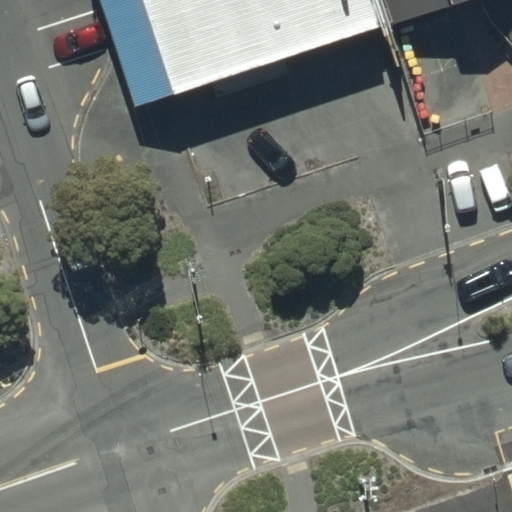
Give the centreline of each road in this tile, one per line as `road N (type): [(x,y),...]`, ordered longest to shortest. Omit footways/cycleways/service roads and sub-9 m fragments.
road 1 (residential): [(0,89),(119,448)]
road 2 (tertiary): [(327,381),(119,448)]
road 3 (tertiary): [(327,381),(485,282),(511,274)]
road 4 (tertiary): [(511,367),(327,381)]
road 5 (tertiary): [(119,448),(0,489)]
